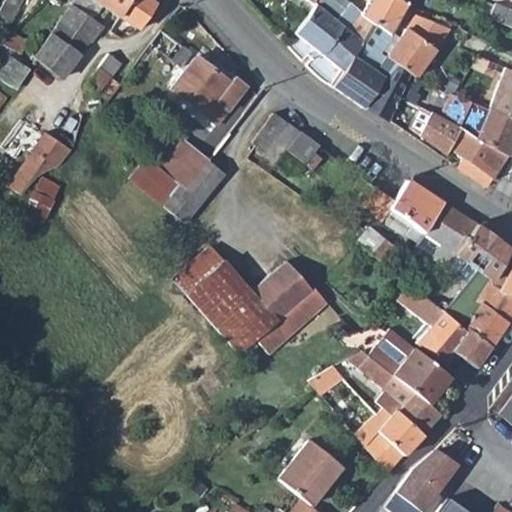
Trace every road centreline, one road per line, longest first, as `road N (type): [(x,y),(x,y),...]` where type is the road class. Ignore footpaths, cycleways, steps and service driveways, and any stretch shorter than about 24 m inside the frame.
road 1 (tertiary): [(489,219),(282,76),(209,0)]
road 2 (unknown): [(282,76),(243,119),(232,170),(237,205),(268,237)]
road 3 (unknown): [(158,0),(136,46),(90,56),(55,95)]
road 4 (residential): [(511,359),(473,412),(511,470)]
